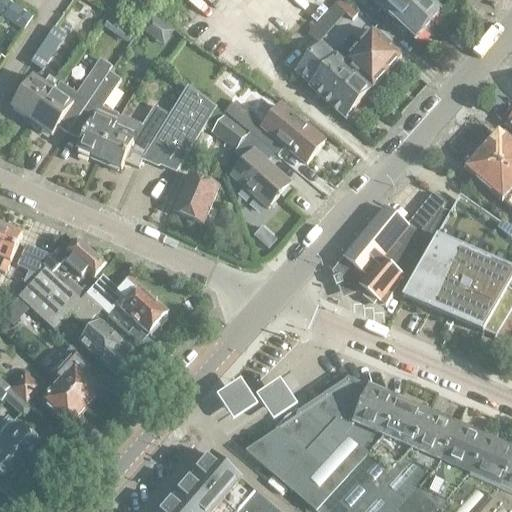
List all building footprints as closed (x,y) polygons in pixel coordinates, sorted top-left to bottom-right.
[(34,19),(5,0),(0,0),(0,15),(25,32),(34,19)] [(131,0),(146,10),(152,0),(131,0)] [(340,0),(334,7),(344,15),(353,23),(361,14),(345,0),(340,0)] [(440,16),(422,0),(346,0),(371,22),(381,11),(417,43),(440,16)] [(55,30),(31,66),(43,74),(67,38),(55,30)] [(371,33),(352,53),(382,80),(400,59),(371,33)] [(382,80),(352,53),(342,65),(335,59),(334,60),(321,48),(319,46),(316,43),(309,51),(363,100),(382,80)] [(363,100),(309,51),(307,53),(312,58),(297,75),(310,87),(309,88),(345,121),(363,100)] [(77,98),(88,105),(113,70),(101,62),(77,98)] [(113,70),(88,105),(89,106),(67,135),(81,141),(76,152),(79,154),(78,156),(87,160),(88,158),(98,162),(114,126),(105,122),(105,123),(95,118),(98,112),(102,114),(122,83),(110,76),(114,70),(113,70)] [(12,111),(32,125),(59,85),(50,79),(45,87),(34,80),(12,111)] [(59,85),(32,125),(51,138),(73,107),(62,99),(67,90),(59,85)] [(167,125),(165,124),(143,160),(178,175),(206,130),(207,128),(217,111),(189,89),(167,125)] [(325,145),(280,108),(264,127),(236,104),(226,117),(248,135),(275,156),(282,147),(307,167),(325,145)] [(247,137),(223,119),(217,114),(207,128),(206,130),(211,135),(235,153),(247,137)] [(114,126),(98,162),(107,166),(106,169),(116,173),(117,171),(120,172),(123,164),(137,170),(143,160),(165,124),(150,115),(143,127),(122,119),(122,120),(120,119),(115,127),(114,126)] [(247,137),(235,153),(233,155),(244,164),(231,179),(269,211),(290,186),(267,166),(268,164),(275,156),(248,135),(247,137)] [(511,146),(500,136),(467,173),(511,213),(511,146)] [(220,189),(190,176),(173,214),(204,227),(220,189)] [(408,229),(387,212),(338,272),(347,295),(361,289),(388,310),(395,296),(405,302),(453,217),(444,212),(447,207),(434,197),(408,229)] [(511,241),(460,205),(453,217),(405,302),(404,302),(485,337),(489,331),(496,335),(511,309),(511,241)] [(23,238),(0,227),(0,260),(3,262),(0,268),(0,273),(6,277),(23,238)] [(68,256),(68,257),(74,262),(71,265),(78,271),(81,268),(86,273),(79,281),(91,292),(99,282),(94,278),(105,266),(79,244),(68,256)] [(27,248),(23,257),(18,269),(36,277),(44,268),(52,259),(27,248)] [(53,259),(52,259),(44,268),(52,275),(65,261),(57,254),(53,259)] [(81,302),(52,275),(44,268),(36,277),(37,278),(38,277),(39,279),(19,301),(70,348),(77,340),(89,351),(88,353),(115,378),(128,364),(122,359),(129,352),(107,332),(100,340),(88,329),(99,318),(81,302)] [(101,280),(99,282),(91,292),(91,293),(87,297),(86,296),(81,302),(99,318),(103,313),(109,318),(118,308),(116,306),(122,299),(119,296),(120,294),(103,279),(102,281),(101,280)] [(131,282),(120,294),(119,296),(122,299),(116,306),(118,308),(148,336),(167,315),(131,282)] [(10,311),(3,319),(14,329),(20,321),(10,311)] [(511,318),(501,337),(498,343),(511,348),(511,318)] [(75,368),(58,386),(86,411),(102,393),(75,368)] [(27,407),(42,390),(26,376),(11,391),(11,392),(27,407)] [(0,380),(0,404),(1,405),(4,402),(25,421),(33,413),(27,407),(11,392),(11,391),(0,380)] [(69,429),(86,411),(58,386),(42,405),(69,429)] [(246,455),(259,465),(312,511),(322,511),(383,443),(401,403),(372,390),(370,394),(351,386),(304,417),(298,413),(286,420),(276,432),(278,434),(246,455)] [(430,416),(401,403),(383,443),(322,511),(362,511),(412,456),(430,416)] [(459,428),(430,416),(412,456),(362,511),(403,511),(442,469),(459,428)] [(0,428),(0,445),(29,471),(46,452),(8,419),(0,428)] [(489,441),(459,428),(442,469),(403,511),(443,511),(471,481),(489,441)] [(511,467),(511,451),(489,441),(471,481),(443,511),(483,511),(500,494),(511,467)] [(0,478),(12,489),(29,471),(0,445),(0,478)] [(243,485),(213,458),(195,480),(225,506),(243,485)] [(511,511),(511,467),(500,494),(483,511),(511,511)] [(219,511),(225,506),(195,480),(176,501),(189,511),(219,511)] [(219,511),(276,511),(243,485),(225,506),(219,511)] [(189,511),(176,501),(166,511),(189,511)]
